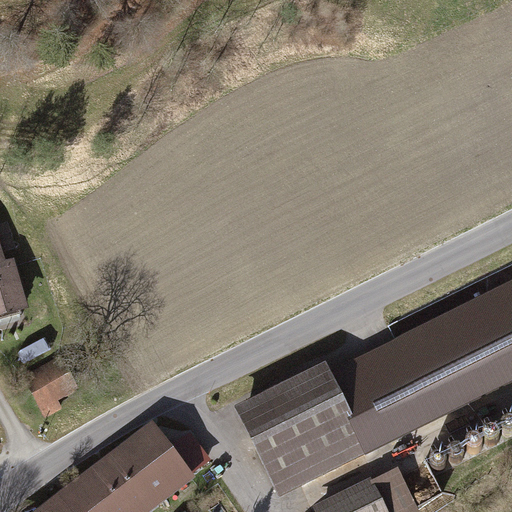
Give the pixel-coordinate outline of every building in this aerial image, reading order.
[(0,322),(26,315),(11,264),(1,267),(0,262),(0,322)] [(511,286),(331,374),(372,457),(511,389),(511,286)] [(15,378),(44,422),(61,412),(56,405),(70,396),(46,359),(15,378)] [(328,367),(237,411),(281,501),(372,457),(331,374),(328,367)] [(150,429),(40,511),(150,511),(190,482),(186,476),(206,461),(185,434),(165,449),(150,429)] [(498,435),(493,433),(488,434),(485,438),(484,443),(487,448),(492,450),(497,449),(501,445),(501,439),(498,435)] [(480,442),(475,440),(470,442),(466,446),(466,451),(469,455),(474,458),(479,456),(482,452),(483,447),(480,442)] [(462,451),(457,449),(452,451),(449,455),(448,460),(451,464),(456,466),(461,465),(465,461),(465,456),(462,451)] [(445,458),(440,456),(435,457),(431,461),(431,467),(434,471),(439,473),(444,472),(447,468),(448,463),(445,458)] [(414,511),(395,471),(310,511),(414,511)]
